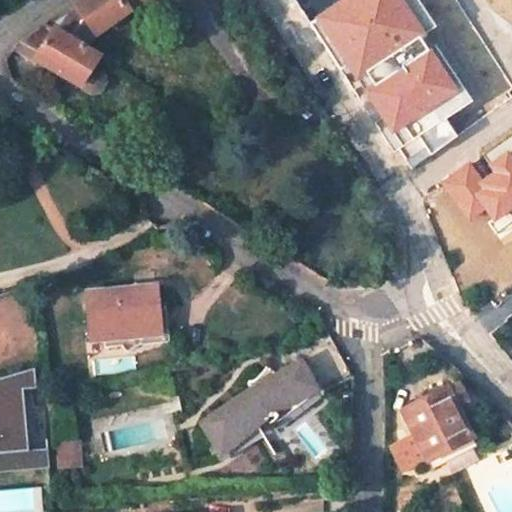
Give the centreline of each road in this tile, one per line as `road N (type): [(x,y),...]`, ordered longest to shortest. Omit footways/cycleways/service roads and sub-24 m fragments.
road 1 (residential): [(0,100),(364,323)]
road 2 (residential): [(415,287),(400,196),(267,0)]
road 3 (residential): [(364,323),(364,511)]
road 4 (residential): [(415,287),(511,395)]
